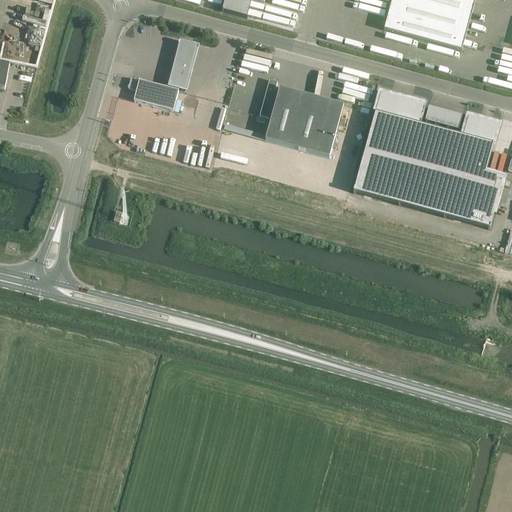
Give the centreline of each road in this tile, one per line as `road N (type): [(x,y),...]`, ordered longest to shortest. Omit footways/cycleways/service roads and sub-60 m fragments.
road 1 (unclassified): [(511,97),(120,3)]
road 2 (primary): [(511,417),(196,327)]
road 3 (unclassified): [(81,155),(120,3)]
road 4 (primary): [(196,327),(168,312),(54,292)]
road 5 (primary): [(54,292),(196,327)]
